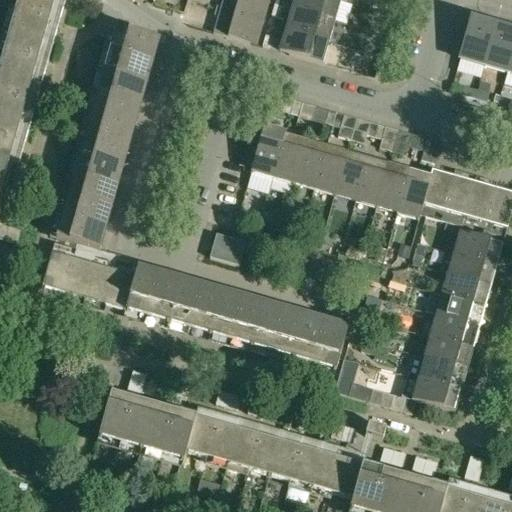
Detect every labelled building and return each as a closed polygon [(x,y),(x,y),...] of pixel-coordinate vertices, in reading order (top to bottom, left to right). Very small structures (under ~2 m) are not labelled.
[(0,190),(6,168),(17,171),(64,5),(60,3),(60,0),(17,0),(0,63),(0,190)] [(216,8),(215,12),(262,25),(268,4),(252,0),(222,0),(220,9),(216,8)] [(281,9),(283,0),(275,0),(273,7),(281,9)] [(283,0),(281,9),(290,12),(293,0),(292,0),(283,0)] [(334,24),(340,3),(329,0),(293,0),(290,12),(334,24)] [(278,20),(281,9),(273,7),(270,18),(278,20)] [(281,9),(278,20),(287,22),(290,12),(281,9)] [(213,35),(247,44),(249,37),(258,40),(262,25),(215,12),(214,17),(217,18),(213,35)] [(328,45),(334,24),(290,12),(285,32),(328,45)] [(459,61),(460,62),(483,68),(495,29),(471,23),(459,61)] [(483,68),(506,75),(511,55),(511,34),(495,29),(483,68)] [(115,31),(109,52),(152,65),(158,42),(115,31)] [(284,55),(322,66),(328,45),(285,32),(279,53),(284,55)] [(262,48),(269,51),(272,39),(265,37),(262,48)] [(282,42),(272,39),(269,51),(278,53),(282,42)] [(109,52),(103,73),(146,85),(152,65),(109,52)] [(361,65),(359,75),(375,79),(378,63),(369,61),(361,65)] [(103,73),(97,94),(140,106),(146,85),(103,73)] [(462,97),(474,101),(476,92),(464,89),(462,97)] [(474,101),(486,104),(488,96),(476,92),(474,101)] [(97,94),(91,115),(134,127),(140,106),(97,94)] [(272,97),(264,125),(278,129),(283,114),(290,116),(293,103),(272,97)] [(303,106),(293,103),(290,116),(300,118),(303,106)] [(314,109),(308,131),(322,135),(324,125),(327,113),(314,109)] [(336,115),(327,113),(324,125),(332,128),(336,115)] [(91,115),(85,136),(128,148),(134,127),(91,115)] [(344,117),(336,115),(332,128),(340,130),(344,117)] [(377,127),(368,124),(365,137),(374,140),(377,127)] [(386,129),(377,127),(374,140),(382,142),(386,129)] [(262,132),(250,174),(272,180),(284,138),(262,132)] [(85,136),(79,156),(122,168),(128,148),(85,136)] [(407,149),(415,151),(419,139),(410,136),(407,149)] [(305,144),(284,138),(272,180),(273,180),(270,191),(289,196),(292,185),(293,186),(305,144)] [(421,163),(433,166),(440,144),(419,139),(415,151),(424,154),(421,163)] [(293,186),(314,192),(326,150),(305,144),(293,186)] [(314,192),(335,198),(347,155),(326,150),(314,192)] [(335,198),(356,203),(368,161),(347,155),(335,198)] [(79,156),(73,177),(116,189),(122,168),(79,156)] [(356,203),(377,209),(389,167),(368,161),(356,203)] [(377,209),(397,215),(409,173),(389,167),(377,209)] [(430,179),(409,173),(397,215),(418,221),(430,179)] [(431,174),(430,179),(418,221),(419,221),(420,217),(462,228),(470,200),(474,187),(431,174)] [(73,177),(68,198),(111,210),(116,189),(73,177)] [(6,197),(10,198),(17,200),(21,186),(10,183),(6,197)] [(28,203),(32,189),(21,186),(17,200),(28,203)] [(504,240),(511,218),(511,212),(511,198),(474,187),(470,200),(462,228),(504,240)] [(68,198),(62,219),(105,231),(111,210),(68,198)] [(238,223),(239,213),(223,211),(221,220),(238,223)] [(264,213),(261,222),(270,224),(272,215),(264,213)] [(56,241),(98,252),(99,253),(105,231),(62,219),(55,241),(56,241)] [(0,241),(5,243),(9,229),(0,227),(0,241)] [(16,246),(20,232),(9,229),(5,243),(16,246)] [(459,234),(453,256),(496,269),(502,247),(459,234)] [(216,237),(209,260),(239,268),(245,245),(216,237)] [(41,289),(61,295),(83,301),(92,267),(93,268),(98,252),(56,241),(51,256),(51,255),(41,289)] [(393,256),(408,260),(411,249),(396,245),(393,256)] [(425,249),(417,247),(414,260),(422,262),(425,249)] [(376,249),(373,263),(382,265),(385,251),(376,249)] [(490,289),(496,269),(453,256),(451,256),(449,256),(447,257),(445,258),(443,260),(442,262),(442,264),(441,265),(441,268),(442,270),(443,272),(445,275),(447,277),(490,289)] [(113,273),(93,268),(92,267),(83,301),(125,313),(132,289),(137,270),(134,279),(113,273)] [(134,324),(143,327),(150,304),(157,276),(149,274),(137,270),(132,289),(125,313),(123,321),(134,324)] [(143,327),(166,333),(180,283),(157,276),(150,304),(143,327)] [(447,277),(441,298),(484,310),(490,289),(447,277)] [(166,333),(187,339),(201,289),(180,283),(166,333)] [(187,339),(208,345),(222,295),(201,289),(187,339)] [(208,345),(229,350),(242,300),(222,295),(208,345)] [(441,298),(435,318),(478,331),(484,310),(441,298)] [(229,350),(249,356),(263,306),(242,300),(229,350)] [(249,356),(270,362),(284,312),(263,306),(249,356)] [(270,362),(291,368),(305,318),(284,312),(270,362)] [(291,368),(312,373),(321,342),(326,324),(305,318),(291,368)] [(435,318),(429,339),(472,351),(478,331),(435,318)] [(333,379),(343,341),(354,344),(359,326),(348,323),(346,330),(338,328),(326,324),(321,342),(312,373),(325,377),(333,379)] [(366,333),(379,336),(382,327),(368,324),(366,333)] [(429,339),(424,360),(466,372),(472,351),(429,339)] [(360,354),(375,358),(378,346),(363,342),(360,354)] [(411,379),(418,381),(418,380),(461,393),(466,372),(424,360),(423,362),(416,360),(411,379)] [(146,377),(132,373),(129,384),(143,388),(146,377)] [(454,414),(461,393),(418,380),(418,381),(412,402),(454,414)] [(139,398),(143,388),(129,384),(126,394),(139,398)] [(350,398),(365,401),(369,388),(353,384),(350,398)] [(188,401),(191,391),(177,387),(174,397),(188,401)] [(107,410),(97,442),(182,466),(186,455),(351,502),(348,511),(511,511),(511,503),(450,485),(448,493),(362,469),(365,460),(199,413),(197,422),(110,397),(112,393),(102,390),(97,406),(107,410)] [(371,392),(368,405),(379,408),(383,395),(371,392)] [(215,407),(226,410),(229,396),(218,393),(215,407)] [(379,408),(390,411),(394,398),(383,395),(379,408)] [(236,413),(240,399),(229,396),(226,410),(236,413)] [(185,412),(188,401),(174,397),(171,408),(185,412)] [(390,411),(401,414),(405,401),(394,398),(390,411)] [(401,414),(411,417),(415,404),(405,401),(401,414)] [(251,402),(247,416),(258,419),(261,406),(251,402)] [(258,419),(268,422),(272,409),(261,406),(258,419)] [(298,430),(309,433),(313,420),(302,416),(298,430)] [(320,436),(324,423),(313,420),(309,433),(320,436)] [(330,439),(341,442),(345,429),(334,426),(330,439)] [(364,438),(382,443),(385,432),(367,427),(364,438)] [(352,445),(356,432),(345,429),(341,442),(352,445)] [(379,464),(390,467),(394,453),(383,450),(379,464)] [(390,467),(401,470),(405,456),(394,453),(390,467)] [(483,462),(470,458),(467,469),(480,473),(483,462)] [(415,459),(411,473),(422,476),(426,462),(415,459)] [(437,465),(426,462),(422,476),(433,479),(437,465)] [(477,484),(480,473),(467,469),(464,480),(477,484)]
